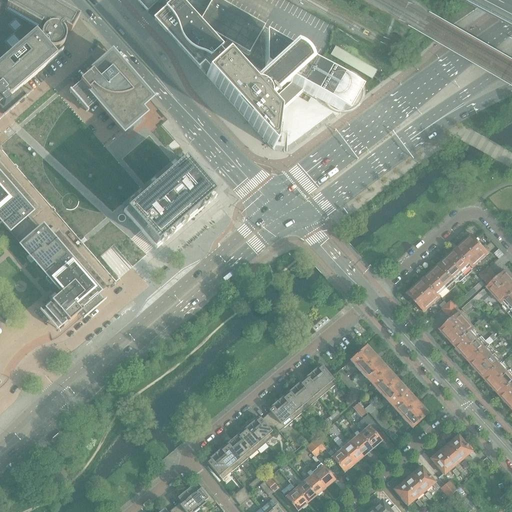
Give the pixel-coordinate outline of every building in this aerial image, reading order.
[(0,0),(0,138),(104,48),(99,42),(87,52),(84,49),(70,33),(79,19),(46,0),(0,0)] [(221,4),(213,0),(136,0),(147,11),(159,0),(163,4),(167,9),(155,20),(177,44),(221,4)] [(360,79),(357,76),(354,74),(350,72),(346,71),(342,71),(338,71),(320,61),(221,4),(177,44),(274,151),(278,115),(278,114),(283,109),(289,104),(302,92),(315,99),(320,91),(321,93),(321,97),(322,101),(324,105),(326,107),(327,108),(330,111),(334,113),(338,114),(342,115),(345,115),(350,113),(354,111),(357,109),(360,106),(362,102),(364,98),(364,95),(364,93),(364,90),(364,87),(362,83),(360,79)] [(331,55),(330,56),(372,81),(373,78),(376,74),(377,71),(335,47),(331,55)] [(80,84),(69,93),(86,112),(97,103),(123,133),(144,116),(139,110),(150,101),(111,56),(91,73),(79,83),(80,84)] [(58,94),(2,143),(96,251),(101,247),(107,243),(112,248),(114,247),(137,227),(156,250),(216,198),(183,160),(181,157),(174,149),(170,145),(157,130),(148,137),(122,160),(118,163),(69,107),(59,95),(58,94)] [(161,126),(156,131),(168,146),(174,141),(161,126)] [(30,215),(0,180),(0,221),(9,232),(10,231),(21,222),(30,215)] [(0,383),(1,384),(8,378),(4,372),(6,367),(9,362),(13,357),(18,352),(22,349),(29,343),(34,340),(38,338),(42,336),(47,334),(52,340),(59,333),(39,311),(40,310),(42,313),(47,309),(45,307),(54,300),(62,293),(52,282),(22,247),(23,246),(17,239),(10,231),(9,232),(0,221),(0,383)] [(23,246),(22,247),(52,282),(62,293),(54,300),(45,307),(47,309),(42,313),(40,310),(39,311),(59,333),(60,333),(57,330),(62,326),(63,328),(71,321),(81,312),(85,317),(83,319),(83,320),(106,300),(105,300),(103,302),(99,297),(100,296),(96,291),(73,265),(50,238),(42,229),(34,236),(33,236),(33,237),(23,246)] [(489,254),(476,239),(473,236),(464,244),(463,243),(458,248),(459,248),(456,251),(473,269),(489,254)] [(457,284),(473,269),(456,251),(448,259),(447,258),(442,262),(443,263),(440,265),(457,284)] [(444,295),(457,284),(440,265),(431,273),(431,272),(426,277),(424,280),(441,298),(444,295)] [(483,280),(492,273),(488,268),(483,273),(480,270),(476,274),(479,277),(480,276),(480,277),(483,280)] [(511,279),(505,272),(498,279),(489,286),(487,288),(502,305),(511,295),(511,279)] [(485,282),(489,286),(498,279),(494,274),(485,282)] [(424,313),(441,298),(424,280),(415,287),(414,287),(409,291),(410,292),(407,294),(424,313)] [(484,286),(481,282),(479,284),(473,289),(476,293),(484,286)] [(471,298),(476,293),(473,289),(467,294),(471,298)] [(479,299),(486,293),(483,290),(474,297),(477,301),(476,302),(477,304),(480,301),(479,299)] [(459,309),(471,298),(467,294),(458,303),(454,299),(451,303),(450,302),(447,305),(451,310),(454,307),(454,306),(455,305),(459,309)] [(511,295),(502,305),(511,316),(511,295)] [(473,308),(477,304),(476,302),(477,301),(474,297),(462,309),(465,312),(471,306),(473,308)] [(446,315),(451,310),(447,305),(442,309),(443,309),(442,310),(446,315)] [(499,311),(497,309),(495,306),(491,309),(495,314),(499,311)] [(459,313),(456,309),(448,316),(451,320),(440,330),(441,332),(440,334),(445,339),(446,337),(455,347),(474,330),(459,313)] [(492,335),(485,342),(474,330),(455,347),(456,348),(455,350),(460,355),(461,354),(470,363),(489,346),(496,339),(492,335)] [(376,358),(367,348),(366,346),(365,347),(366,347),(365,348),(350,362),(360,373),(376,358)] [(485,380),(504,362),(489,346),(470,363),(471,365),(470,366),(474,371),(476,370),(485,380)] [(387,370),(378,360),(376,358),(360,373),(371,384),(387,370)] [(499,396),(511,384),(511,371),(504,362),(485,380),(486,381),(484,382),(489,388),(491,386),(499,396)] [(335,381),(335,380),(323,366),(320,369),(319,367),(313,373),(329,391),(337,384),(335,381)] [(351,382),(350,380),(341,370),(337,374),(346,385),(351,382)] [(397,381),(387,370),(371,384),(381,395),(397,381)] [(320,399),(329,391),(313,373),(307,378),(308,379),(305,381),(320,399)] [(311,406),(320,399),(305,381),(303,383),(302,382),(296,387),(311,406)] [(406,391),(398,382),(397,381),(381,395),(391,406),(407,392),(406,391)] [(361,394),(360,393),(351,382),(346,385),(357,398),(361,394)] [(511,409),(511,384),(499,396),(501,397),(499,399),(504,404),(506,403),(511,409)] [(302,413),(311,406),(296,387),(289,393),(290,394),(288,396),(302,413)] [(417,403),(408,393),(407,392),(391,406),(401,417),(417,403)] [(294,420),(302,413),(288,396),(285,398),(284,397),(278,402),(294,420)] [(356,401),(353,398),(353,397),(345,404),(348,408),(356,401)] [(294,420),(278,402),(272,407),(273,409),(270,411),(271,412),(267,416),(276,427),(280,432),(294,420)] [(428,414),(419,405),(417,403),(401,417),(411,428),(427,414),(427,415),(428,414)] [(366,413),(361,408),(358,404),(353,408),(361,417),(366,413)] [(380,416),(372,407),(370,405),(366,409),(376,421),(380,416)] [(331,423),(336,418),(333,414),(327,419),(331,423)] [(366,415),(359,422),(364,428),(364,429),(359,434),(372,449),(373,449),(377,445),(381,441),(373,432),(377,428),(366,415)] [(271,431),(276,427),(267,416),(262,420),(261,419),(258,421),(257,419),(251,425),(267,443),(275,436),(272,433),(273,433),(271,431)] [(390,428),(380,416),(376,421),(385,432),(390,428)] [(258,451),(267,443),(251,425),(245,430),(246,431),(243,433),(258,451)] [(319,433),(323,429),(319,425),(315,429),(319,433)] [(313,438),(319,433),(315,429),(310,433),(313,438)] [(67,439),(60,432),(50,441),(57,448),(67,439)] [(249,458),(258,451),(243,433),(241,436),(239,434),(233,439),(249,458)] [(356,436),(350,441),(362,457),(363,456),(364,457),(368,453),(368,452),(372,449),(359,434),(358,435),(356,436)] [(468,445),(467,447),(458,436),(454,440),(453,440),(450,443),(449,444),(462,460),(469,454),(470,454),(469,455),(472,459),(476,456),(473,453),(472,453),(471,451),(472,450),(468,445)] [(337,437),(333,440),(340,449),(353,464),(357,462),(362,458),(361,458),(362,457),(350,441),(349,440),(348,440),(343,444),(337,437)] [(246,460),(249,458),(233,439),(227,444),(228,446),(225,448),(240,466),(246,460)] [(317,441),(312,445),(316,449),(320,454),(324,450),(324,449),(317,441)] [(453,467),(462,460),(449,444),(445,447),(444,447),(440,450),(440,451),(440,452),(453,467)] [(315,457),(320,454),(316,449),(312,445),(307,449),(314,456),(315,458),(315,457)] [(231,473),(240,466),(225,448),(223,450),(222,449),(216,454),(231,473)] [(332,455),(330,456),(344,473),(348,469),(348,470),(353,466),(352,465),(353,464),(340,449),(335,454),(334,453),(333,454),(332,455)] [(444,475),(453,467),(440,452),(436,455),(435,455),(432,458),(432,459),(431,459),(437,468),(442,474),(444,475)] [(222,480),(231,473),(216,454),(209,459),(210,460),(207,463),(219,477),(220,477),(222,480)] [(51,463),(38,473),(52,491),(65,481),(51,463)] [(322,466),(313,474),(325,488),(326,488),(331,485),(330,484),(334,481),(322,466)] [(430,476),(429,477),(421,467),(417,471),(416,471),(413,473),(413,475),(426,491),(431,486),(435,491),(439,488),(433,481),(434,481),(430,476)] [(321,492),(325,488),(313,474),(304,481),(316,496),(317,496),(321,492)] [(417,498),(426,491),(413,475),(409,478),(407,478),(404,481),(404,482),(417,498)] [(270,480),(266,484),(274,493),(278,489),(277,487),(270,480)] [(304,481),(295,488),(307,503),(311,500),(311,501),(315,497),(316,496),(304,481)] [(266,484),(265,482),(260,486),(269,497),(274,493),(266,484)] [(407,506),(417,498),(404,482),(399,486),(398,486),(395,488),(395,490),(394,490),(401,498),(400,499),(405,505),(406,504),(407,506)] [(457,490),(452,485),(449,482),(445,485),(452,494),(457,490)] [(304,506),(307,503),(295,488),(294,489),(291,486),(289,483),(282,489),(279,486),(277,487),(278,489),(297,511),(300,509),(300,510),(305,506),(304,506)] [(201,489),(198,491),(194,485),(185,492),(199,509),(205,504),(209,508),(215,503),(207,492),(205,494),(201,489)] [(448,499),(452,494),(445,485),(440,489),(448,499)] [(247,492),(244,488),(233,497),(236,501),(247,492)] [(195,511),(199,509),(185,492),(178,498),(181,502),(174,507),(178,511),(195,511)] [(251,497),(249,495),(247,492),(236,501),(240,506),(251,497)] [(281,511),(278,508),(279,507),(273,499),(267,504),(261,509),(263,511),(281,511)] [(399,511),(394,506),(389,510),(381,501),(376,505),(377,506),(374,509),(373,509),(375,511),(399,511)]
